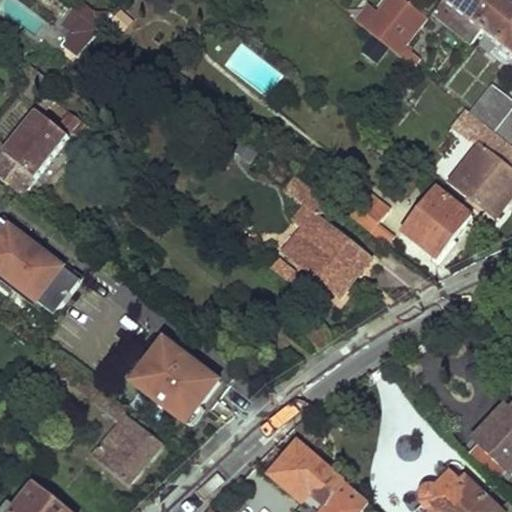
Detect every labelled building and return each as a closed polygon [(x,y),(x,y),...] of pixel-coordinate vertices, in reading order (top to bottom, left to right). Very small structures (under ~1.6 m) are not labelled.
[(389,0),(366,29),(380,40),(401,14),(408,5),(401,0),(389,0)] [(440,5),(478,37),(484,30),(445,0),(440,5)] [(444,0),(445,0),(484,30),(507,2),(504,0),(444,0)] [(484,30),(511,54),(511,6),(507,2),(484,30)] [(62,46),(76,58),(99,32),(70,9),(59,23),(72,33),(62,46)] [(380,40),(398,55),(418,28),(401,14),(380,40)] [(470,112),(493,130),(511,109),(511,100),(492,87),(470,112)] [(511,109),(493,130),(505,139),(511,130),(511,109)] [(0,161),(0,179),(21,197),(68,138),(39,115),(0,161)] [(450,186),(494,219),(511,195),(511,169),(510,168),(511,165),(511,151),(475,120),(464,132),(481,145),(450,186)] [(299,199),(318,215),(327,204),(309,189),(299,199)] [(406,233),(443,263),(476,221),(440,192),(406,233)] [(348,217),(387,247),(394,238),(376,224),(388,208),(368,193),(348,217)] [(417,205),(408,199),(391,223),(400,229),(417,205)] [(287,256),(342,298),(373,258),(318,215),(287,256)] [(0,221),(0,283),(52,323),(85,281),(75,273),(72,277),(55,264),(58,260),(40,246),(37,250),(20,237),(23,233),(5,219),(2,223),(0,221)] [(306,328),(324,354),(338,344),(320,318),(306,328)] [(150,371),(137,387),(185,425),(198,409),(201,412),(222,386),(168,343),(147,369),(150,371)] [(143,365),(130,381),(137,387),(150,371),(147,369),(143,365)] [(94,456),(129,486),(161,444),(79,378),(72,386),(120,424),(94,456)] [(211,413),(227,426),(237,418),(219,403),(211,413)] [(185,425),(193,432),(206,415),(201,412),(198,409),(185,425)] [(480,444),(511,474),(511,414),(510,413),(480,444)] [(370,511),(372,509),(301,448),(269,478),(301,510),(310,501),(320,511),(370,511)] [(504,511),(468,480),(463,484),(453,475),(439,489),(436,488),(433,488),(430,488),(427,490),(424,492),(422,495),(422,499),(422,502),(424,504),(431,511),(504,511)] [(14,511),(69,511),(35,486),(14,511)]
